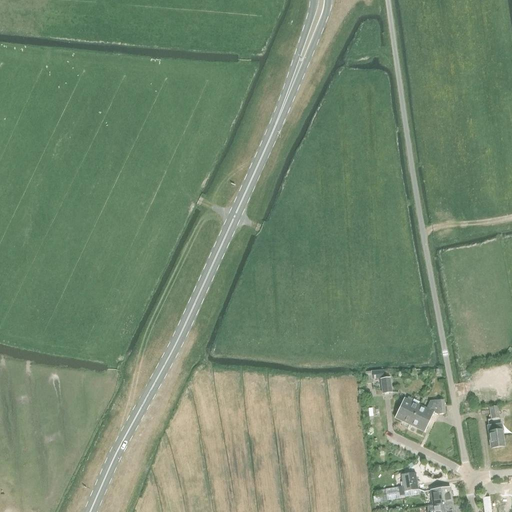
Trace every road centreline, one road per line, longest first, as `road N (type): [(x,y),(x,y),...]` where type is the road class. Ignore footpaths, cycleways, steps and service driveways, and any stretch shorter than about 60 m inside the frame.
road 1 (tertiary): [(89,511),(285,98)]
road 2 (unclassified): [(444,354),(387,0)]
road 3 (residential): [(466,477),(444,354)]
